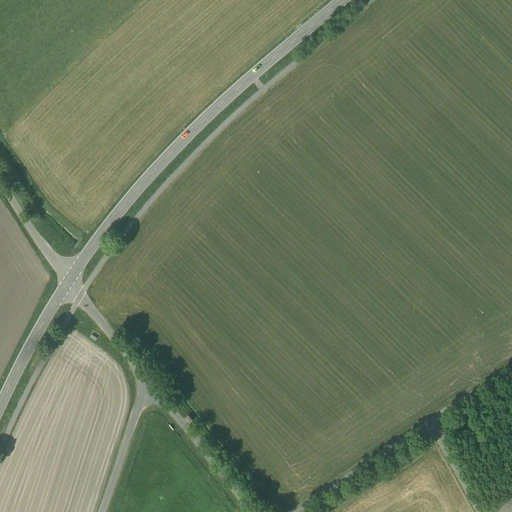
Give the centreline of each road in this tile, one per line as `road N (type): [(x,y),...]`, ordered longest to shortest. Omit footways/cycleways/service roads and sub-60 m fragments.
road 1 (tertiary): [(343,0),(200,122),(128,197),(66,282)]
road 2 (unclassified): [(293,511),(511,371)]
road 3 (unclassified): [(148,386),(248,511)]
road 4 (tertiary): [(66,282),(0,404)]
road 5 (unclassified): [(148,386),(103,511)]
road 6 (unclassified): [(66,282),(148,386)]
